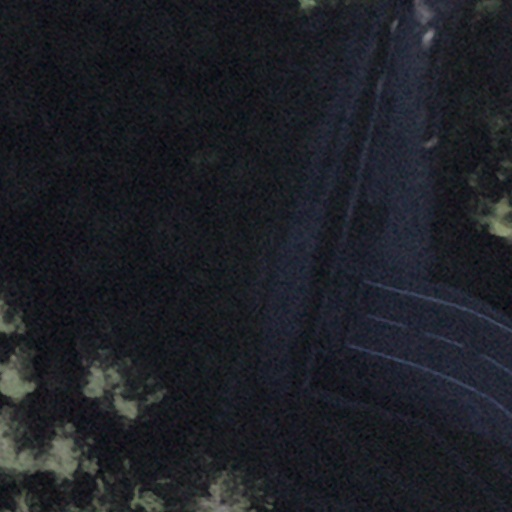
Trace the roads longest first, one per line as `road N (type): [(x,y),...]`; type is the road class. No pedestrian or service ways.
road 1 (track): [(369,0),(318,92),(285,346),(306,421),(412,511)]
road 2 (tertiary): [(0,206),(12,216),(357,306),(511,365)]
road 3 (track): [(405,321),(446,0)]
